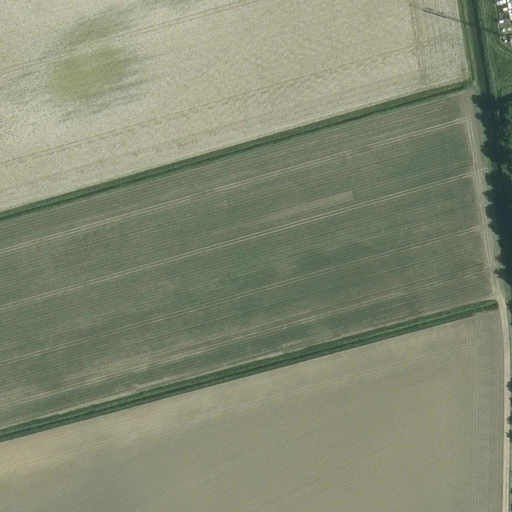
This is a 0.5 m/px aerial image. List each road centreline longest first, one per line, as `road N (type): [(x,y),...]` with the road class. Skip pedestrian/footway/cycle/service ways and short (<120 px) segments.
road 1 (track): [(506,511),(507,355),(499,294)]
road 2 (track): [(511,184),(498,92),(510,81),(511,59)]
